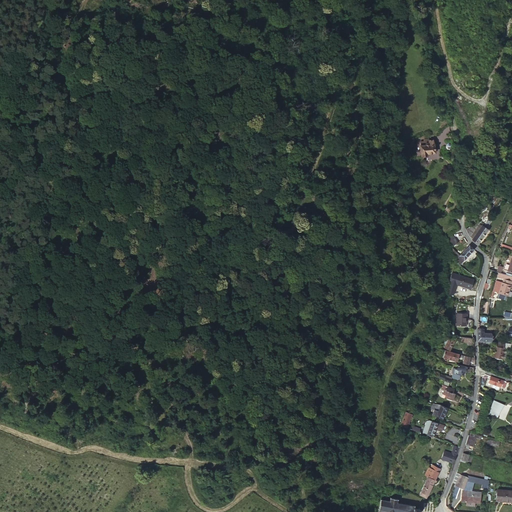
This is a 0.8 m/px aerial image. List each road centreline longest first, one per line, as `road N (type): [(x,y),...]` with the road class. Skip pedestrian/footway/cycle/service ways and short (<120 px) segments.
road 1 (residential): [(476,370),(474,316),(486,261),(463,226)]
road 2 (residential): [(476,370),(472,417),(435,511)]
